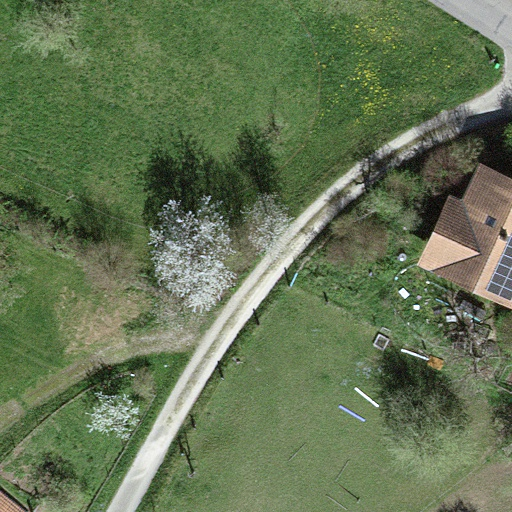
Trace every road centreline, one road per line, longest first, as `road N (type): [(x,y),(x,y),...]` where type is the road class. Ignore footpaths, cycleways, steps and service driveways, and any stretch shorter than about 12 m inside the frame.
road 1 (track): [(120,511),(188,376),(308,222),(430,134),(511,101)]
road 2 (track): [(204,356),(158,344),(0,414)]
